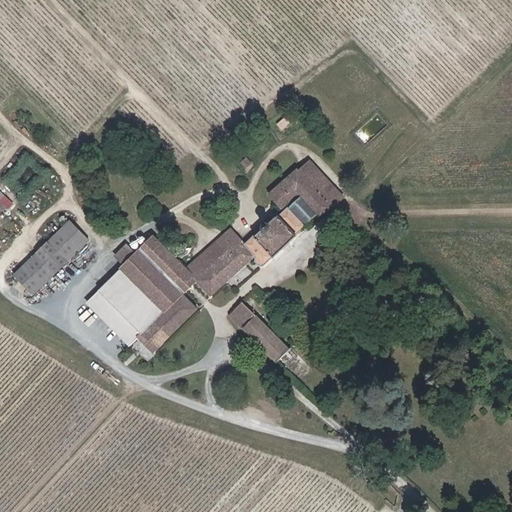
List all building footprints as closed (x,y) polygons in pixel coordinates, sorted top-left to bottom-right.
[(287,118),(277,124),(280,130),(290,124),(287,118)] [(78,123),(69,132),(74,137),(83,128),(78,123)] [(242,163),(246,167),(252,163),(248,158),(242,163)] [(182,269),(149,237),(117,270),(161,312),(146,327),(162,342),(194,309),(179,294),(192,283),(206,297),(252,258),(259,265),(263,261),(265,262),(306,225),(308,224),(317,219),(341,197),(306,160),(266,192),(282,213),(269,223),(267,222),(263,224),(259,224),(257,226),(256,229),(254,231),(255,234),(250,238),(248,237),(240,243),(237,239),(197,275),(187,265),(182,269)] [(1,189),(0,190),(0,199),(9,208),(14,203),(1,189)] [(65,223),(11,277),(30,297),(84,243),(65,223)] [(225,281),(215,290),(222,299),(233,290),(225,281)] [(284,352),(264,329),(242,304),(228,314),(271,363),(284,352)]
